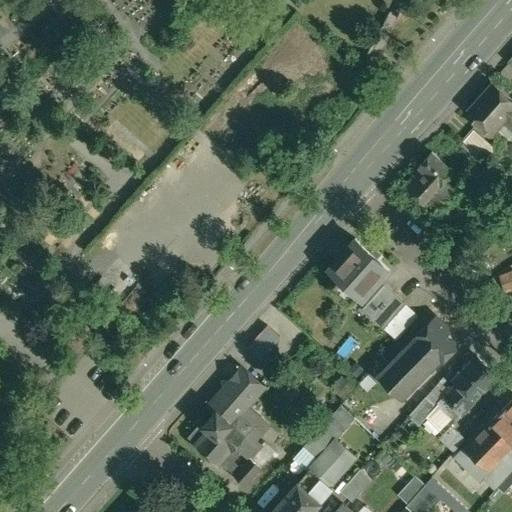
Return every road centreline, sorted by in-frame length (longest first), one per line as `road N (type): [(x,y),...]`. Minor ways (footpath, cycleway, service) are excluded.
road 1 (secondary): [(344,182),(119,439)]
road 2 (secondary): [(511,0),(344,182)]
road 3 (residential): [(511,350),(344,182)]
